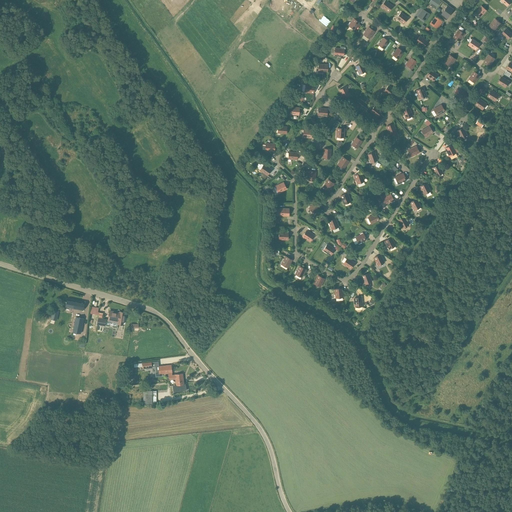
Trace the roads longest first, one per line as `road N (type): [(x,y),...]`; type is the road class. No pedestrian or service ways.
road 1 (unclassified): [(293,511),(266,434),(157,313),(0,263)]
road 2 (unknown): [(197,360),(269,290),(352,334),(397,415),(511,441)]
road 3 (residential): [(347,285),(293,253),(294,178)]
road 4 (residential): [(491,77),(413,186)]
